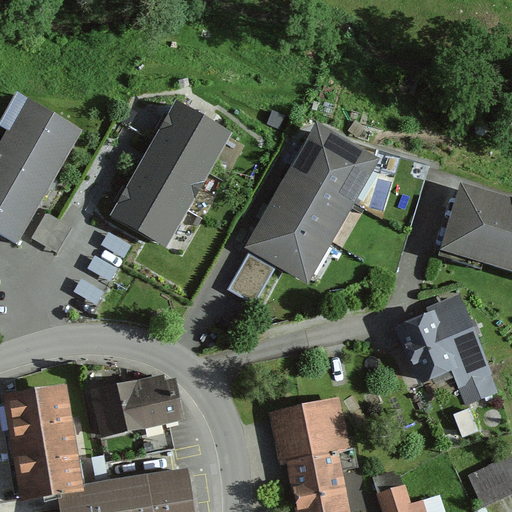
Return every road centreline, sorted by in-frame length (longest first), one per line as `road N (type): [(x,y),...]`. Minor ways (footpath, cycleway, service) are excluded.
road 1 (residential): [(232,511),(223,425),(201,382),(159,348),(90,336),(0,356)]
road 2 (unknown): [(159,348),(234,249)]
